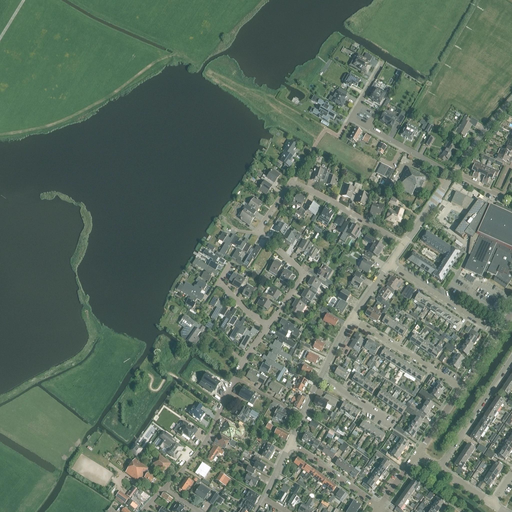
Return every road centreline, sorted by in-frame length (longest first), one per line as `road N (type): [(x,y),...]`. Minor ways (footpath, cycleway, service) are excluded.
road 1 (residential): [(268,326),(304,273),(258,232),(290,182),(403,244)]
road 2 (residential): [(451,173),(351,118),(382,61)]
road 3 (track): [(197,65),(71,0)]
road 4 (residential): [(164,489),(206,440),(235,377)]
road 5 (residential): [(439,468),(511,358)]
road 6 (residential): [(461,386),(352,318)]
road 7 (residential): [(496,334),(389,265)]
